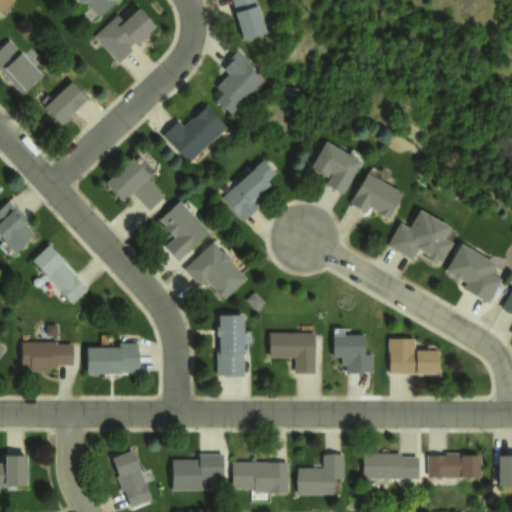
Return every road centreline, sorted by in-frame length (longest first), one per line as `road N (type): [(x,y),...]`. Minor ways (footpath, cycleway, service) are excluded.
road 1 (residential): [(511,414),(0,413),(191,6),(191,35),(168,71),(49,182)]
road 2 (residential): [(176,415),(172,347),(157,307),(0,130)]
road 3 (residential): [(506,415),(501,374),(474,342),(297,240)]
